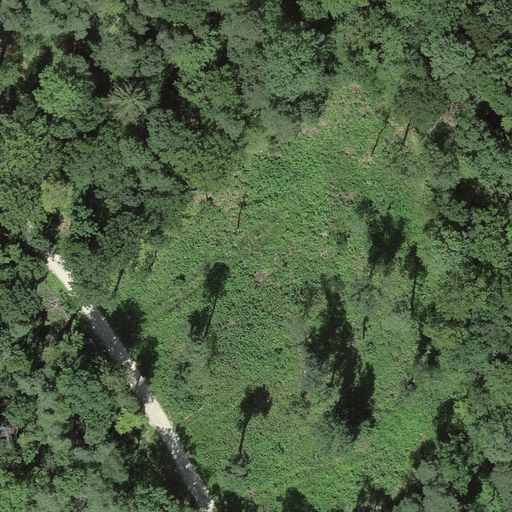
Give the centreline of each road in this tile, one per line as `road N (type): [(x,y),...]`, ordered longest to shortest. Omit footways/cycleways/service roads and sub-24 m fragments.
road 1 (track): [(332,0),(401,118),(488,511)]
road 2 (track): [(212,511),(62,279),(0,208)]
